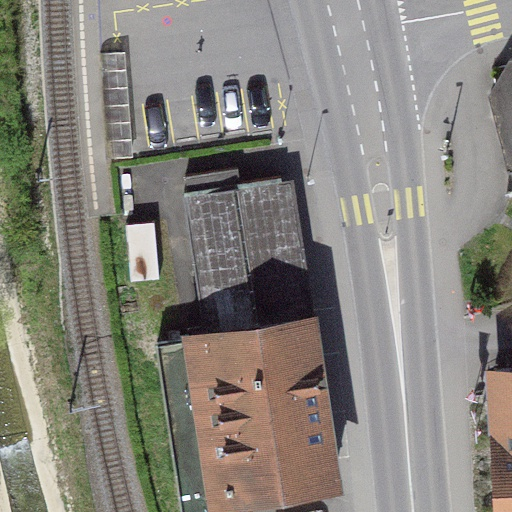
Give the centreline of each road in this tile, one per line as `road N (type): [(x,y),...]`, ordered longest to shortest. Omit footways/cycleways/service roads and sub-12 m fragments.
road 1 (primary): [(409,511),(382,203),(351,38)]
road 2 (residential): [(351,38),(505,0)]
